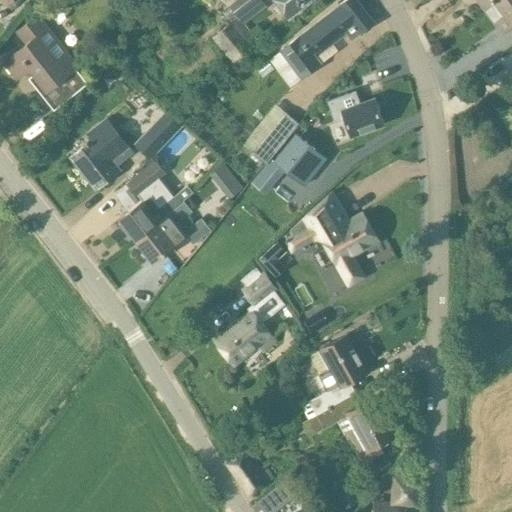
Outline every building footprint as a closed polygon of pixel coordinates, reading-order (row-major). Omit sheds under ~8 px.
[(244,24),(267,7),(262,0),(238,0),(230,6),(244,24)] [(276,0),(290,17),(311,0),(276,0)] [(358,0),(345,0),(280,51),(302,78),(321,63),(316,56),(333,43),(329,39),(343,28),(351,39),(375,21),(358,0)] [(511,0),(490,0),(484,5),(503,31),(511,24),(511,0)] [(256,52),(253,48),(258,44),(229,7),(223,12),(231,22),(213,36),(230,59),(232,57),(238,65),(248,57),(256,52)] [(30,68),(46,89),(41,93),(54,109),(87,84),(75,68),(78,66),(49,28),(38,14),(16,31),(26,44),(5,61),(17,77),(30,68)] [(355,91),(328,101),(333,114),(335,121),(344,118),(346,122),(351,136),(384,124),(375,98),(360,104),(355,91)] [(151,160),(153,158),(160,150),(184,125),(165,111),(134,144),(151,160)] [(286,112),(252,154),(265,164),(299,123),(286,112)] [(96,187),(120,169),(117,165),(135,152),(107,117),(87,132),(93,139),(72,155),(96,187)] [(295,133),(274,161),(292,176),(301,183),(323,155),(295,133)] [(155,160),(126,183),(136,196),(137,195),(162,176),(165,174),(155,160)] [(242,187),(224,164),(211,174),(229,197),(242,187)] [(251,182),(263,193),(269,186),(257,175),(251,182)] [(141,202),(120,218),(136,239),(184,202),(183,200),(193,192),(188,185),(176,194),(162,176),(137,195),(136,196),(141,202)] [(291,254),(323,238),(340,268),(355,260),(352,254),(378,240),(363,212),(338,226),(331,213),(342,207),(333,190),(301,218),(301,219),(288,226),(292,234),(287,237),(288,240),(285,242),(291,254)] [(184,202),(136,239),(153,261),(186,235),(185,233),(176,222),(191,210),(184,202)] [(202,220),(185,233),(186,235),(193,244),(210,230),(202,220)] [(260,258),(276,276),(285,268),(277,259),(286,251),(278,242),(260,258)] [(253,304),(256,309),(280,291),(264,270),(262,271),(258,265),(237,281),(242,287),(241,288),(253,304)] [(250,310),(215,338),(235,364),(258,345),(263,351),(277,340),(262,321),(285,302),(277,293),(256,309),(253,304),(248,308),(250,310)] [(325,323),(320,312),(305,321),(311,331),(325,323)] [(328,390),(308,401),(316,414),(356,392),(350,382),(369,371),(347,333),(321,348),(333,369),(320,375),(328,390)] [(356,392),(316,414),(316,415),(323,428),(349,415),(356,427),(361,436),(353,440),(365,462),(383,452),(378,444),(395,435),(394,434),(394,433),(395,428),(390,419),(385,418),(373,397),(361,404),(356,392)] [(226,463),(250,495),(268,482),(244,450),(226,463)] [(257,500),(265,511),(274,511),(299,494),(287,478),(257,500)] [(416,511),(419,481),(395,479),(392,503),(379,503),(378,511),(416,511)]
